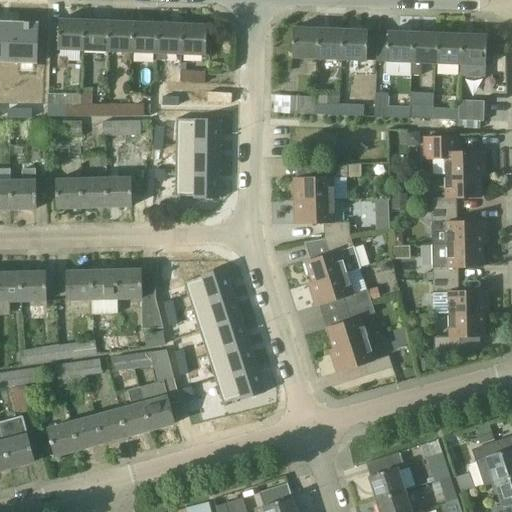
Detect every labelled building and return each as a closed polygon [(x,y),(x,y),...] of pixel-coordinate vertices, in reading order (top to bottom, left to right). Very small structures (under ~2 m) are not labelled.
[(82,50),(84,21),(59,20),(58,49),(82,50)] [(0,21),(0,63),(35,65),(36,23),(0,21)] [(108,22),(84,21),(82,50),(107,51),(108,22)] [(133,23),(108,22),(107,51),(132,52),(133,23)] [(157,25),(133,23),(132,52),(156,53),(157,25)] [(181,54),(182,26),(157,25),(156,53),(157,53),(156,59),(167,60),(167,54),(181,54)] [(207,27),(182,26),(181,54),(206,55),(207,27)] [(317,60),(318,30),(293,29),(292,59),(317,60)] [(343,31),(318,30),(317,60),(342,61),(343,31)] [(343,31),(342,61),(366,62),(368,32),(343,31)] [(387,63),(412,64),(413,34),(388,33),(387,63)] [(438,35),(413,34),(412,64),(436,65),(438,35)] [(436,65),(461,66),(462,36),(438,35),(436,65)] [(462,36),(461,66),(460,77),(485,78),(486,67),(487,37),(462,36)] [(205,84),(206,72),(191,71),(191,84),(205,84)] [(163,97),(163,105),(179,106),(179,98),(163,97)] [(459,109),(458,121),(484,122),(484,102),(460,101),(459,109)] [(312,103),(297,102),(297,115),(311,115),(312,103)] [(325,116),(340,116),(340,104),(326,103),(325,116)] [(132,117),(132,104),(118,105),(118,117),(132,117)] [(151,117),(151,104),(137,104),(137,117),(151,117)] [(365,105),(350,104),(350,117),(364,117),(365,105)] [(68,105),(69,117),(83,117),(83,105),(68,105)] [(94,105),(94,117),(109,117),(108,105),(94,105)] [(395,106),(395,118),(409,119),(410,107),(395,106)] [(444,120),(458,121),(459,109),(444,108),(444,120)] [(20,118),(20,110),(8,110),(8,118),(20,118)] [(20,110),(20,118),(32,118),(32,110),(20,110)] [(176,121),(176,146),(221,146),(221,121),(221,120),(176,120),(176,121)] [(92,123),(78,124),(78,132),(92,132),(92,123)] [(121,123),(107,123),(107,132),(121,132),(121,123)] [(135,123),(121,123),(121,132),(135,132),(135,123)] [(35,124),(21,124),(21,133),(35,133),(35,124)] [(49,124),(35,124),(35,133),(49,133),(49,124)] [(78,124),(64,124),(64,133),(78,132),(78,124)] [(155,138),(163,139),(164,127),(156,126),(155,138)] [(315,145),(315,127),(297,128),(298,145),(315,145)] [(162,151),(163,139),(155,138),(154,150),(162,151)] [(445,176),(485,175),(484,153),(456,153),(455,138),(424,139),(424,155),(445,154),(445,176)] [(176,146),(176,171),(220,172),(221,146),(176,146)] [(144,154),(122,155),(123,190),(145,190),(144,154)] [(100,155),(79,156),(79,191),(100,190),(100,191),(101,191),(100,155)] [(122,155),(100,155),(101,191),(123,190),(122,155)] [(36,156),(13,157),(14,192),(36,192),(36,156)] [(57,156),(36,156),(36,192),(58,191),(57,156)] [(79,156),(57,156),(58,191),(79,191),(79,156)] [(294,201),(294,202),(334,201),(349,200),(348,166),(322,167),(322,178),(297,179),(297,181),(295,183),(295,195),(298,197),(298,201),(294,201)] [(156,170),(155,182),(163,182),(164,170),(156,170)] [(176,171),(175,197),(194,197),(194,199),(220,199),(220,197),(220,172),(176,171)] [(431,199),(431,211),(456,211),(456,199),(481,198),(481,176),(485,176),(485,175),(445,176),(445,199),(431,199)] [(323,224),(324,240),(350,236),(349,223),(334,223),(334,201),(294,202),(294,225),(323,224)] [(432,246),(486,245),(486,222),(456,223),(456,211),(431,211),(432,246)] [(360,269),(350,236),(324,240),(329,255),(305,263),(312,284),(308,285),(308,286),(346,274),(360,269)] [(432,246),(432,281),(458,280),(458,269),(483,268),(482,246),(486,246),(486,245),(432,246)] [(202,278),(184,284),(192,308),(235,294),(227,270),(226,268),(201,276),(202,278)] [(154,269),(131,270),(132,305),(154,305),(154,269)] [(108,271),(88,271),(89,306),(110,306),(109,270),(108,270),(108,271)] [(131,270),(109,270),(110,306),(132,305),(131,270)] [(88,271),(66,272),(67,307),(89,306),(88,271)] [(45,272),(22,273),(23,308),(45,307),(45,272)] [(66,272),(45,272),(45,307),(67,307),(66,272)] [(353,295),(346,274),(308,286),(315,307),(343,298),(346,310),(371,302),(367,290),(353,295)] [(433,316),(448,315),(488,315),(488,292),(459,293),(458,280),(432,281),(433,316)] [(235,294),(192,308),(200,332),(243,318),(235,294)] [(164,303),(167,315),(175,313),(172,301),(164,303)] [(329,351),(329,352),(367,340),(361,319),(375,314),(371,302),(346,310),(350,321),(326,329),(333,350),(329,351)] [(177,325),(175,313),(167,315),(169,326),(177,325)] [(488,315),(448,315),(449,338),(434,338),(434,351),(460,350),(460,338),(485,338),(484,316),(488,316),(488,315)] [(243,318),(200,332),(208,356),(251,342),(243,318)] [(60,334),(46,335),(46,343),(60,343),(60,334)] [(46,335),(32,335),(32,344),(46,343),(46,335)] [(148,340),(134,344),(137,352),(150,349),(148,340)] [(374,361),(367,340),(329,352),(336,374),(364,365),(367,377),(392,369),(388,357),(374,361)] [(251,342),(208,356),(216,380),(259,366),(251,342)] [(58,358),(73,355),(71,344),(56,348),(58,358)] [(134,344),(121,347),(123,356),(137,352),(134,344)] [(178,364),(186,362),(183,350),(175,352),(178,364)] [(105,352),(92,355),(94,364),(107,360),(105,352)] [(92,355),(78,359),(80,367),(94,364),(92,355)] [(178,364),(180,376),(188,374),(186,362),(178,364)] [(259,366),(216,380),(224,405),(242,399),(242,401),(267,393),(266,390),(259,366)] [(136,367),(126,369),(129,381),(139,379),(136,367)] [(139,379),(129,381),(132,393),(137,392),(142,391),(139,379)] [(85,380),(75,383),(78,395),(88,392),(85,380)] [(142,391),(137,392),(148,432),(175,425),(164,385),(142,391)] [(183,389),(186,401),(194,399),(191,387),(183,389)] [(88,392),(78,395),(82,407),(86,406),(91,404),(88,392)] [(132,393),(112,399),(123,439),(148,432),(137,392),(132,393)] [(34,394),(24,397),(27,408),(37,406),(34,394)] [(91,404),(86,406),(97,446),(98,446),(123,439),(112,399),(91,404)] [(37,406),(27,408),(31,420),(35,419),(40,418),(37,406)] [(82,407),(61,412),(72,453),(97,446),(86,406),(82,407)] [(40,418),(35,419),(46,460),(72,453),(61,412),(40,418)] [(31,420),(9,426),(20,467),(45,460),(46,460),(35,419),(31,420)] [(406,465),(442,449),(438,439),(401,455),(406,465)] [(484,485),(495,481),(511,475),(511,448),(499,452),(496,442),(473,450),(484,485)] [(435,482),(439,481),(451,477),(447,465),(431,470),(435,482)] [(376,500),(405,492),(397,468),(369,477),(376,500)] [(511,511),(511,475),(495,481),(503,505),(492,508),(493,511),(511,511)] [(451,477),(439,481),(444,495),(455,491),(451,477)] [(376,500),(380,511),(411,511),(405,492),(376,500)] [(265,511),(296,511),(292,497),(264,506),(265,511)] [(444,511),(462,511),(458,500),(447,504),(442,505),(444,511)]
